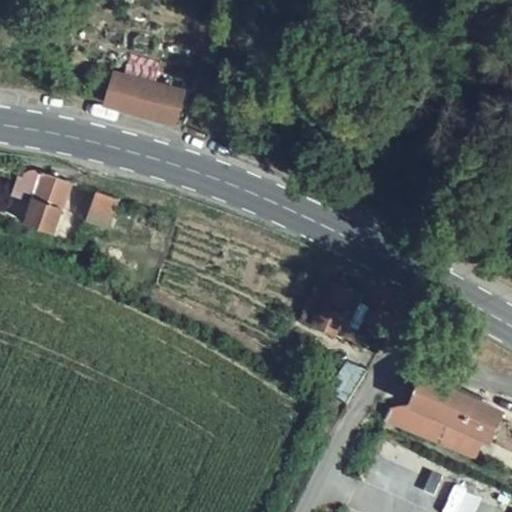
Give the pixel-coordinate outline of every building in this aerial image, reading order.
[(159,64),(130,57),(125,78),(154,86),(159,64)] [(125,78),(115,75),(104,104),(153,117),(170,123),(180,93),(154,86),(125,78)] [(71,181),(44,171),(27,222),(53,231),(71,181)] [(94,224),(108,229),(119,198),(98,191),(84,226),(92,230),(94,224)] [(449,234),(435,228),(429,240),(443,246),(449,234)] [(323,277),(304,318),(337,334),(340,328),(363,339),(368,331),(385,341),(400,320),(381,309),(360,295),(355,293),(339,285),(323,277)] [(504,410),(424,376),(411,404),(447,420),(491,439),(504,410)] [(440,443),(447,420),(411,404),(391,409),(384,420),(440,443)] [(402,489),(413,462),(386,451),(375,478),(402,489)] [(445,474),(436,470),(428,491),(437,495),(445,474)]
